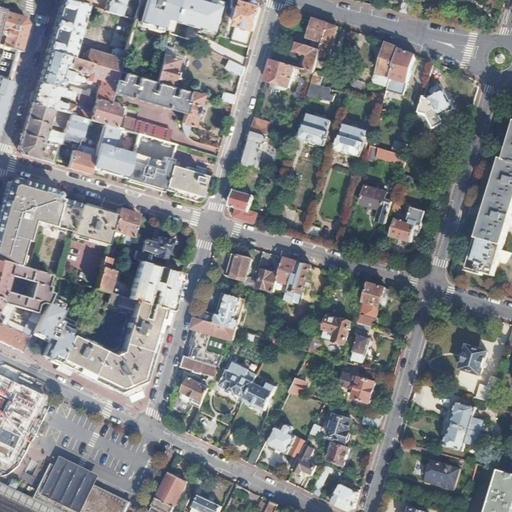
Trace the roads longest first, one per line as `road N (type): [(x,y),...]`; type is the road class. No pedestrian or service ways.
road 1 (residential): [(367,511),(434,284)]
road 2 (residential): [(434,284),(212,220)]
road 3 (residential): [(277,0),(212,220)]
road 4 (residential): [(212,220),(0,160)]
road 5 (residential): [(212,220),(149,428)]
road 6 (residential): [(434,284),(493,77)]
road 7 (residential): [(149,428),(319,511)]
road 8 (residential): [(0,358),(149,428)]
road 9 (residential): [(43,12),(0,160)]
road 10 (residential): [(294,0),(428,38)]
